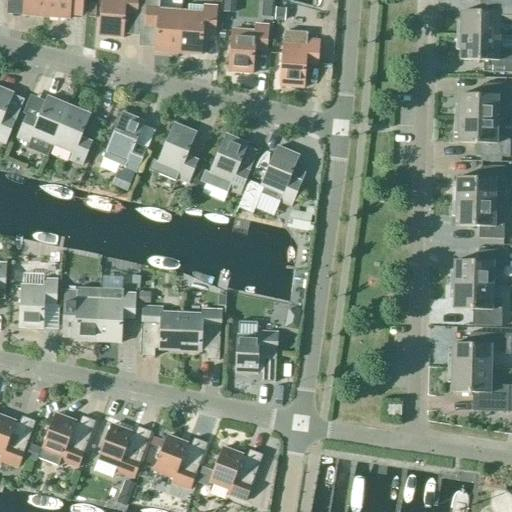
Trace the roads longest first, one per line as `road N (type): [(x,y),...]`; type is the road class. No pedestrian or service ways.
road 1 (residential): [(414,442),(425,0)]
road 2 (residential): [(339,125),(0,44)]
road 3 (residential): [(298,424),(0,359)]
road 4 (unclassified): [(298,424),(339,125)]
road 5 (unclassified): [(339,125),(349,0)]
